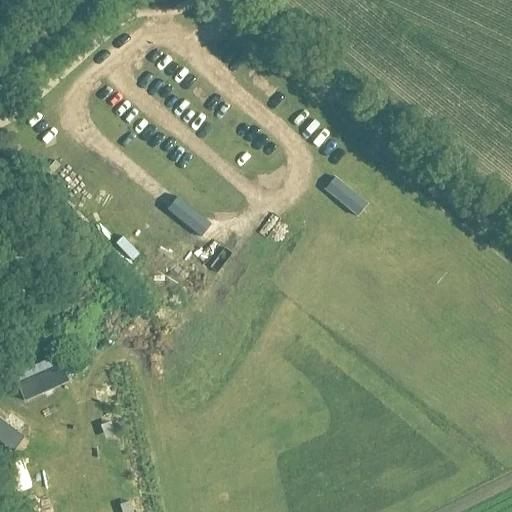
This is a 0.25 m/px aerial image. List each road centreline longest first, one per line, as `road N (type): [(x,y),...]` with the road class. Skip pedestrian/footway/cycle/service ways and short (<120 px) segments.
road 1 (unclassified): [(511,237),(221,0)]
road 2 (unclassified): [(0,87),(98,0)]
